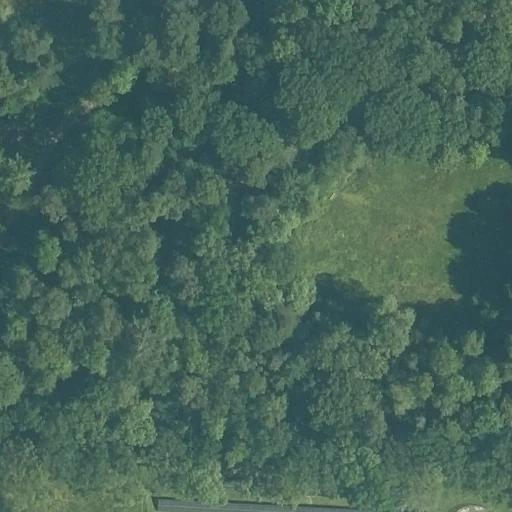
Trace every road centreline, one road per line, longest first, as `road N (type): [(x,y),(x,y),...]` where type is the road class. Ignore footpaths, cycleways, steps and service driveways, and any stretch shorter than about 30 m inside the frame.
road 1 (track): [(511,23),(201,83),(76,125)]
road 2 (track): [(76,125),(0,264)]
